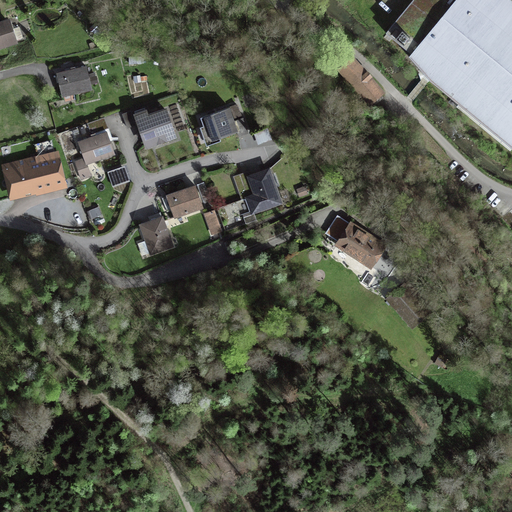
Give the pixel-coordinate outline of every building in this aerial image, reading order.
[(412,0),(386,32),(411,54),(410,56),(430,80),(459,103),(456,106),(510,150),(511,148),(511,0),(412,0)] [(8,21),(0,24),(0,46),(15,42),(15,40),(21,38),(22,35),(19,29),(17,27),(11,29),(8,21)] [(382,93),(352,58),(340,69),(370,103),(382,93)] [(85,67),(56,74),(62,98),(91,91),(85,67)] [(229,107),(201,117),(210,142),(237,132),(239,136),(248,133),(243,118),(234,121),(229,107)] [(145,108),(134,112),(145,142),(174,132),(167,111),(148,117),(145,108)] [(84,159),(75,162),(81,179),(91,175),(87,164),(115,154),(110,141),(113,139),(105,117),(87,123),(92,138),(78,143),(84,159)] [(451,161),(420,128),(411,137),(422,149),(419,151),(438,173),(451,161)] [(35,166),(7,172),(12,193),(65,180),(60,159),(57,160),(55,151),(33,157),(35,166)] [(248,198),(217,209),(224,230),(256,219),(253,212),(280,202),(269,170),(250,176),(248,173),(235,177),(240,191),(244,189),(248,198)] [(205,182),(197,185),(205,208),(213,206),(205,182)] [(196,186),(162,197),(165,205),(170,204),(175,218),(204,208),(196,186)] [(99,207),(92,209),(95,219),(102,217),(99,207)] [(214,210),(204,214),(211,233),(222,229),(214,210)] [(163,218),(140,226),(150,256),(173,248),(163,218)] [(387,246),(349,222),(334,246),(371,270),(387,246)] [(419,292),(410,281),(403,287),(412,298),(419,292)]
